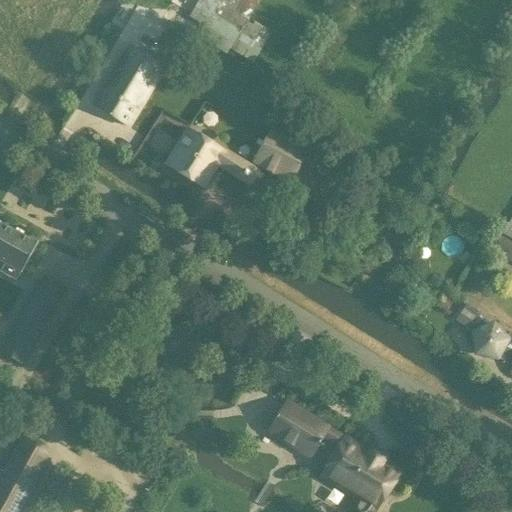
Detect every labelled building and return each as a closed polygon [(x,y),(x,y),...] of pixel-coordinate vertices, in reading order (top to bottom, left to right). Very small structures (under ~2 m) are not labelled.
[(168,0),(206,24),(198,36),(226,54),(229,48),(252,63),(269,36),(246,21),(259,0),(168,0)] [(73,36),(81,22),(55,6),(47,20),(73,36)] [(334,29),(311,61),(324,70),(347,38),(334,29)] [(128,127),(164,67),(130,46),(93,106),(128,127)] [(290,183),(308,149),(271,130),(251,167),(225,151),(224,152),(188,129),(166,165),(203,188),(218,165),(249,185),(260,166),(290,183)] [(22,274),(38,244),(0,223),(0,261),(5,264),(0,273),(16,281),(21,273),(22,274)] [(511,243),(502,237),(493,253),(511,263),(511,243)] [(22,365),(63,292),(42,280),(1,353),(22,365)] [(467,305),(456,321),(475,334),(493,326),(475,313),(477,311),(467,305)] [(493,326),(475,334),(477,354),(496,358),(507,341),(506,340),(493,326)] [(507,341),(496,358),(511,366),(511,372),(511,374),(511,333),(510,332),(506,340),(507,341)] [(108,380),(96,402),(129,420),(140,398),(108,380)] [(287,402),(268,432),(310,459),(324,437),(339,446),(321,476),(363,502),(357,510),(357,511),(356,511),(366,511),(370,507),(377,511),(401,472),(383,461),(386,457),(372,449),(370,452),(345,437),(344,438),(329,429),(329,428),(287,402)] [(22,440),(3,473),(0,471),(0,511),(17,511),(50,456),(45,446),(34,440),(22,440)]
